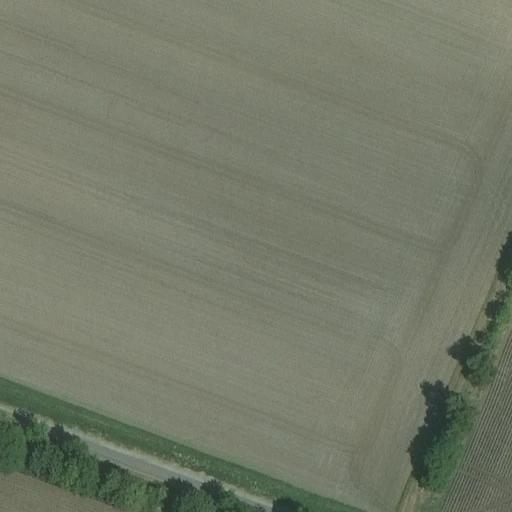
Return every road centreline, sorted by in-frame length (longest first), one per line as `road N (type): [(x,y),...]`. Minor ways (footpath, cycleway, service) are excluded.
road 1 (unclassified): [(0,414),(271,511)]
road 2 (track): [(511,271),(409,511)]
